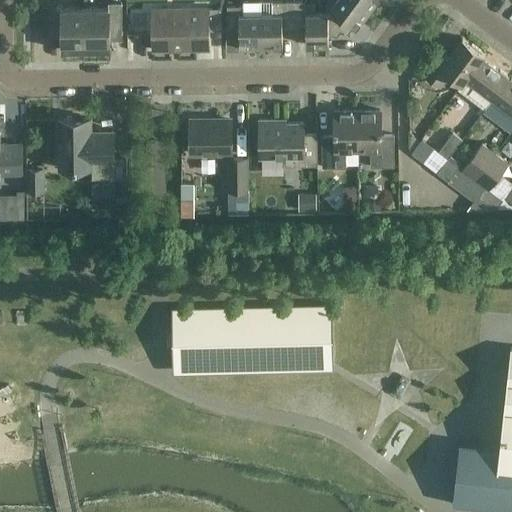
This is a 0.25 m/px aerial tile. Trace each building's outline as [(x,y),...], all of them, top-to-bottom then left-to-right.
[(294,28),(293,0),(272,0),(272,1),(260,1),(261,47),(274,47),(274,44),(282,44),(282,28),(294,28)] [(328,46),(328,34),(327,12),(315,12),(315,4),(305,4),(305,0),(300,0),(293,0),(294,28),(305,28),(306,44),(314,44),(314,46),(328,46)] [(362,21),(370,10),(356,0),(327,0),(324,4),(327,12),(328,34),(337,34),(340,30),(347,35),(347,34),(347,33),(353,25),(355,26),(360,19),(362,21)] [(356,0),(370,10),(377,0),(356,0)] [(109,32),(122,32),(121,1),(108,1),(108,7),(83,7),(83,49),(109,49),(109,32)] [(261,47),(260,1),(241,1),(241,5),(226,5),(227,26),(226,26),(226,30),(227,30),(227,29),(239,29),(239,45),(247,45),(247,47),(261,47)] [(62,7),(62,5),(42,5),(42,33),(61,33),(61,49),(83,49),(83,7),(62,7)] [(221,7),(151,8),(151,48),(209,47),(209,29),(221,29),(221,7)] [(481,56),(483,53),(462,37),(448,56),(438,49),(422,71),(440,85),(449,73),(461,82),(465,78),(464,77),(481,56)] [(508,77),(481,56),(464,77),(465,78),(474,85),(467,95),(485,108),(492,98),(508,77)] [(511,113),(511,79),(508,77),(492,98),(511,113)] [(358,149),(357,109),(334,110),(334,134),(321,134),(322,166),(346,166),(346,149),(358,149)] [(380,109),(357,109),(358,149),(370,149),(370,166),(394,165),(394,133),(381,133),(380,109)] [(114,157),(113,129),(91,130),(90,117),(58,118),(58,167),(91,167),(91,160),(114,159),(114,157)] [(230,151),(230,119),(190,119),(190,151),(230,151)] [(277,119),(258,119),(259,156),(284,156),(284,165),(317,164),(317,133),(303,133),(303,121),(277,122),(277,119)] [(438,150),(447,157),(449,155),(462,138),(452,131),(438,150)] [(422,138),(412,151),(423,160),(434,147),(422,138)] [(22,143),(0,142),(0,174),(0,173),(22,173),(22,143)] [(475,178),(495,152),(481,142),(462,168),(475,178)] [(508,162),(495,152),(475,178),(488,188),(508,162)] [(449,155),(447,157),(436,172),(447,180),(460,163),(449,155)] [(126,156),(114,157),(114,159),(114,177),(126,177),(126,156)] [(245,189),(244,157),(230,157),(231,189),(245,189)] [(43,189),(43,167),(27,168),(27,189),(43,189)] [(182,193),(196,193),(195,170),(182,171),(182,193)] [(355,186),(344,186),(345,198),(355,198),(355,186)] [(315,191),(302,191),(302,209),(315,209),(315,191)] [(194,199),(181,199),(182,215),(194,215),(194,199)] [(248,212),(248,200),(235,201),(235,212),(248,212)] [(172,366),(333,363),(332,304),(171,308),(172,366)] [(460,442),(453,503),(511,509),(511,347),(510,347),(499,446),(460,442)]
